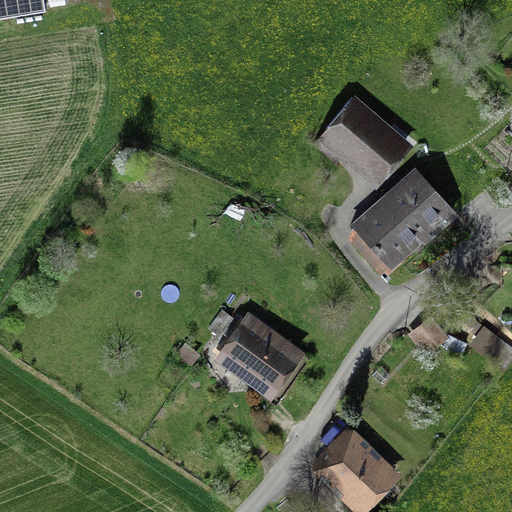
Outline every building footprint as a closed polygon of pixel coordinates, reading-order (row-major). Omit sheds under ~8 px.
[(0,0),(0,13),(42,7),(41,0),(0,0)] [(322,139),(382,190),(417,149),(356,98),(322,139)] [(361,227),(398,270),(465,212),(427,169),(361,227)] [(221,357),(280,397),(309,354),(251,314),(221,357)] [(432,319),(414,332),(426,347),(443,334),(432,319)] [(356,426),(314,471),(358,511),(374,511),(409,475),(356,426)]
